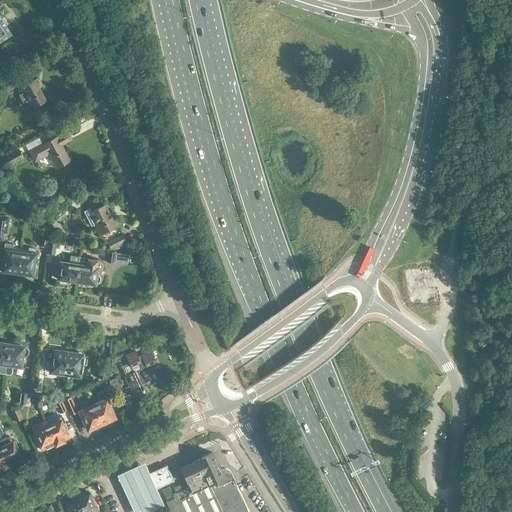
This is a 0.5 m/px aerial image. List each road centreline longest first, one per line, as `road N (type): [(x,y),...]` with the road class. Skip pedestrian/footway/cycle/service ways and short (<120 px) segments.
road 1 (motorway): [(387,511),(267,243),(199,0)]
road 2 (motorway): [(168,0),(235,244),(352,511)]
road 3 (residential): [(182,300),(97,86),(50,0)]
road 4 (primary): [(366,296),(408,205),(430,129),(441,51),(420,0)]
road 5 (primary): [(421,43),(407,156),(364,264),(347,279)]
road 6 (secondary): [(0,511),(220,409)]
road 7 (secondary): [(207,386),(116,444),(0,498)]
road 8 (unclassified): [(434,344),(449,311),(458,221),(511,158)]
road 9 (residential): [(182,300),(121,321),(0,307)]
road 10 (unclassified): [(453,511),(457,390),(434,344)]
road 11 (primary): [(347,279),(212,374)]
road 12 (primary): [(246,400),(324,349),(366,302)]
